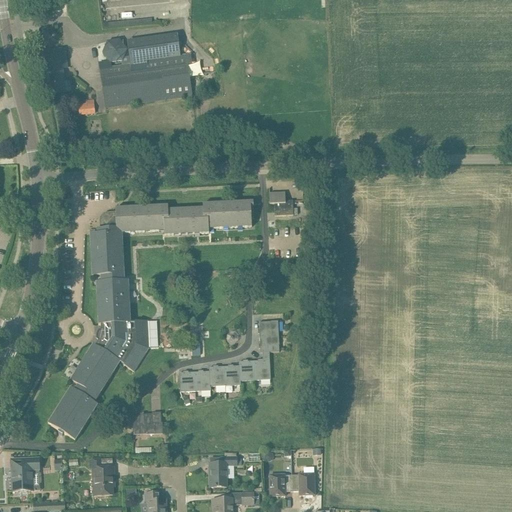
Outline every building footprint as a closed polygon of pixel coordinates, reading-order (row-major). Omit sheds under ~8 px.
[(152,23),(152,19),(103,23),(104,28),(152,23)] [(180,56),(177,35),(127,42),(129,57),(124,58),(123,62),(123,66),(130,65),(130,66),(100,70),(106,109),(192,97),(186,56),(180,56)] [(127,50),(119,41),(108,42),(103,54),(110,63),(122,61),(127,50)] [(67,68),(65,50),(42,53),(47,96),(56,94),(56,95),(57,95),(65,93),(61,69),(67,68)] [(95,113),(94,104),(78,106),(79,115),(95,113)] [(285,202),(285,194),(269,194),(270,206),(274,205),(275,217),(293,217),(293,202),(285,202)] [(106,215),(102,220),(105,222),(105,230),(103,230),(104,235),(105,234),(105,238),(108,238),(108,234),(122,234),(164,232),(164,236),(174,236),(174,233),(192,232),(193,235),(195,235),(194,232),(200,232),(200,234),(209,234),(209,227),(214,227),(214,230),(223,229),(223,226),(228,226),(228,229),(237,228),(237,226),(242,225),(243,228),(252,228),(251,219),(254,219),(253,202),(203,205),(203,209),(168,211),(168,207),(115,209),(115,213),(105,213),(105,215),(106,215)] [(124,276),(122,234),(108,234),(108,238),(105,238),(105,234),(104,235),(103,230),(105,230),(105,222),(102,220),(100,220),(100,234),(90,235),(92,277),(97,277),(98,283),(96,283),(98,326),(101,326),(101,333),(99,341),(95,347),(93,345),(70,382),(78,386),(75,391),(71,389),(48,424),(59,432),(58,434),(62,437),(64,434),(75,442),(98,406),(93,403),(97,398),(97,399),(120,363),(124,366),(134,373),(148,350),(149,349),(147,322),(135,322),(135,323),(130,323),(128,281),(123,282),(123,276),(124,276)] [(259,323),(259,339),(278,338),(278,322),(259,323)] [(278,338),(259,339),(260,354),(262,354),(269,353),(279,353),(278,338)] [(263,362),(254,362),(255,381),(270,380),(269,353),(262,354),(263,362)] [(239,367),(240,382),(255,381),(254,362),(239,363),(239,367)] [(240,382),(239,367),(224,368),(225,387),(240,386),(240,382)] [(209,372),(210,387),(225,387),(224,368),(209,368),(209,372)] [(210,387),(209,372),(194,373),(195,392),(210,392),(210,387)] [(195,392),(194,373),(179,374),(180,393),(195,392)] [(152,415),(144,416),(144,417),(132,417),(133,436),(134,436),(134,434),(147,434),(147,435),(163,435),(162,424),(152,424),(152,415)] [(237,459),(237,458),(230,458),(220,459),(221,465),(209,465),(210,489),(220,488),(227,488),(226,467),(241,467),(241,459),(237,459)] [(39,473),(39,459),(21,460),(22,467),(11,468),(12,493),(22,492),(31,492),(30,483),(33,483),(33,473),(39,473)] [(101,469),(101,460),(90,461),(90,470),(93,470),(93,479),(96,478),(97,497),(103,497),(113,496),(112,478),(114,478),(114,479),(114,468),(101,469)] [(292,476),(292,493),(299,493),(299,497),(315,496),(314,486),(314,475),(314,468),(304,469),(304,475),(299,475),(299,476),(292,476)] [(292,493),(292,476),(285,476),(270,476),(270,487),(270,497),(285,497),(285,493),(292,493)] [(254,506),(258,506),(258,493),(255,493),(242,494),(242,506),(254,506)] [(160,501),(159,494),(145,494),(145,502),(150,502),(150,511),(166,511),(166,501),(160,501)] [(232,511),(232,500),(212,501),(212,502),(215,501),(215,511),(232,511)]
